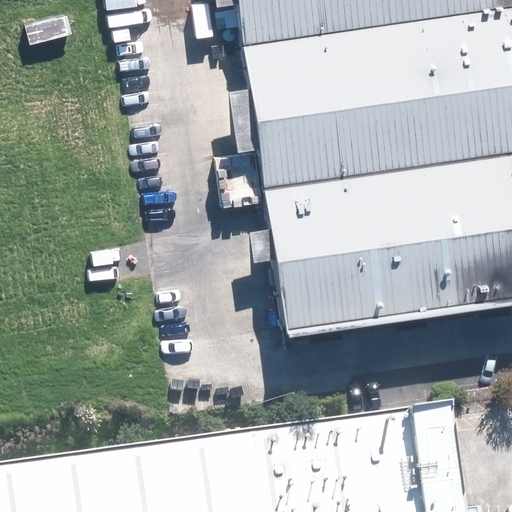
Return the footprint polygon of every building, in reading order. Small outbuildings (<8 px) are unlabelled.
[(511,0),(230,0),(238,43),(511,1),(511,0)] [(247,113),(511,75),(511,1),(238,43),(245,101),(247,113)] [(249,130),(258,188),(508,153),(511,152),(511,75),(247,113),(249,130)] [(511,223),(511,180),(508,153),(258,188),(265,240),(268,261),(511,223)] [(511,297),(511,223),(268,261),(280,334),(511,297)] [(452,511),(441,419),(0,472),(0,511),(452,511)]
